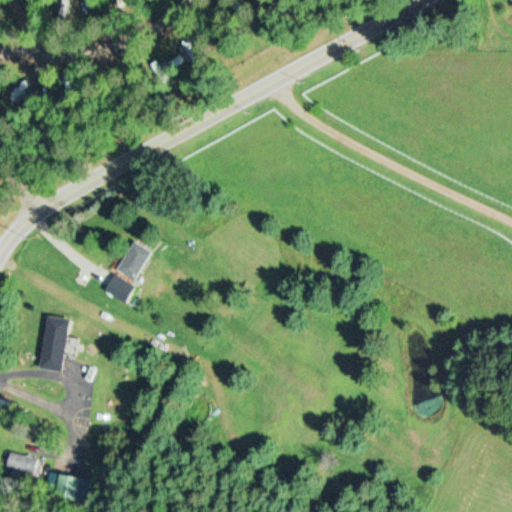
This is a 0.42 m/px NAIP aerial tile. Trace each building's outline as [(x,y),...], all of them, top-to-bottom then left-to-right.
[(152,250),(134,239),(116,269),(134,280),(152,250)] [(103,290),(125,302),(134,284),(113,272),(103,290)] [(61,370),(69,318),(46,315),(39,368),(61,370)] [(36,454),(3,453),(2,473),(36,474),(36,454)] [(58,496),(80,496),(80,473),(58,473),(58,496)]
